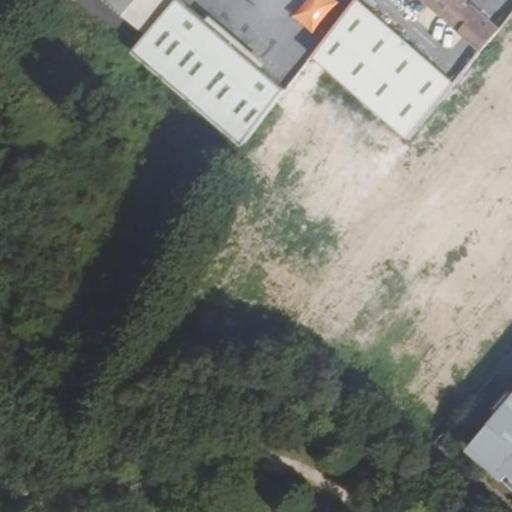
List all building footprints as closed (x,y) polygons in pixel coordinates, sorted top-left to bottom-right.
[(108,0),(147,33),(175,0),(108,0)] [(285,90),(179,0),(178,0),(134,52),(244,145),(285,90)] [(316,33),(343,5),(338,0),(310,0),(296,14),(316,33)] [(327,71),(409,141),(456,82),(360,0),(354,0),(311,57),(327,71)] [(422,0),(482,51),(499,29),(465,0),(422,0)] [(511,27),(505,22),(394,182),(414,196),(404,212),(428,228),(511,106),(511,27)] [(288,88),(304,101),(327,71),(311,57),(288,88)] [(249,161),(388,267),(419,227),(279,121),(249,161)] [(388,149),(379,168),(392,174),(401,155),(388,149)] [(511,403),(472,450),(508,480),(511,475),(511,403)]
